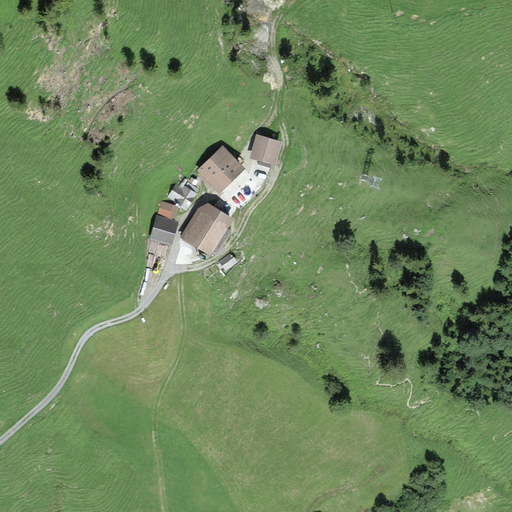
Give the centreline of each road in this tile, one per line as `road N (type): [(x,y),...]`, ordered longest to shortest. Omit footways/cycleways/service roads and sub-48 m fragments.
road 1 (track): [(284,133),(267,190),(239,232),(204,264),(172,268),(146,302)]
road 2 (track): [(146,302),(90,330),(52,394),(0,442)]
road 3 (track): [(284,133),(271,42),(278,15),(293,0)]
